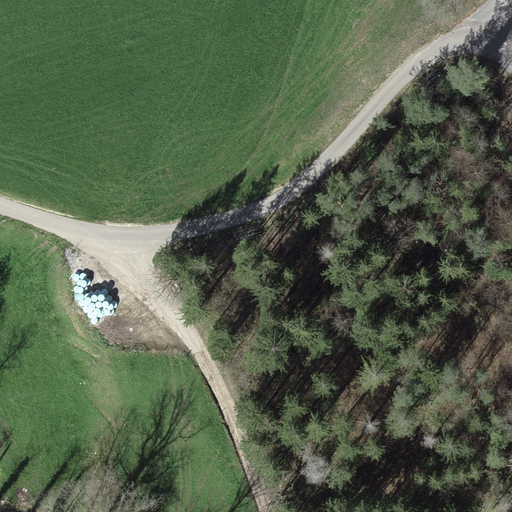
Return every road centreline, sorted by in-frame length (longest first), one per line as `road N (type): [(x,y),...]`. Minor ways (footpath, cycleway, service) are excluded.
road 1 (track): [(105,235),(186,229),(281,198),(411,68),(483,18)]
road 2 (track): [(264,511),(219,395),(171,312),(105,235)]
